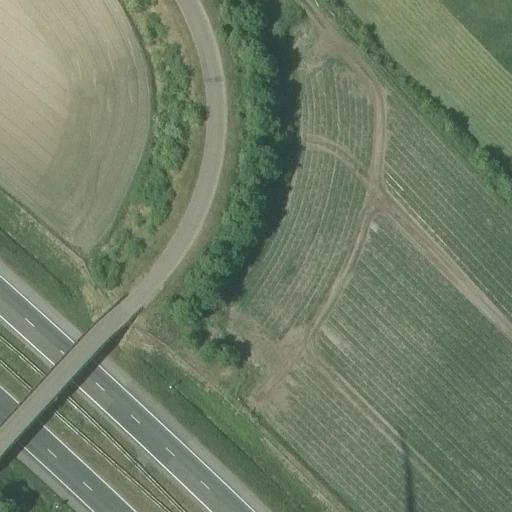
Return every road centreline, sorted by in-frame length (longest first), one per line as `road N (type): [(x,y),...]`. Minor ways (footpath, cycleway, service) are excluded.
road 1 (unclassified): [(0,449),(175,251),(211,175),(218,95),(204,28),(181,0)]
road 2 (motorway): [(225,511),(0,300)]
road 3 (motorway): [(0,409),(109,511)]
